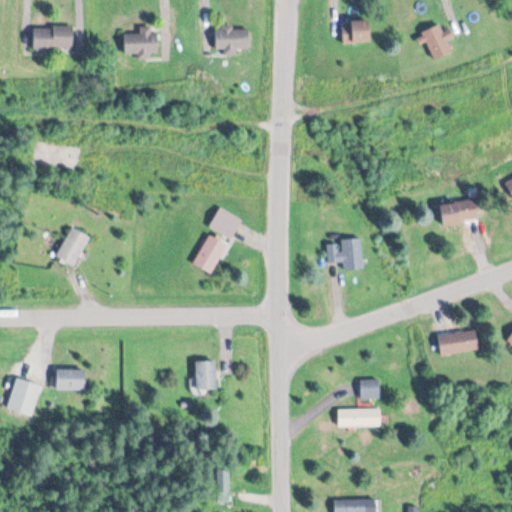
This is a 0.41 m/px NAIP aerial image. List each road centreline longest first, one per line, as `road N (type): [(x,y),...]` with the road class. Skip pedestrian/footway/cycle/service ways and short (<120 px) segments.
road 1 (residential): [(285,511),(290,0)]
road 2 (residential): [(286,312),(0,315)]
road 3 (residential): [(511,270),(286,350)]
